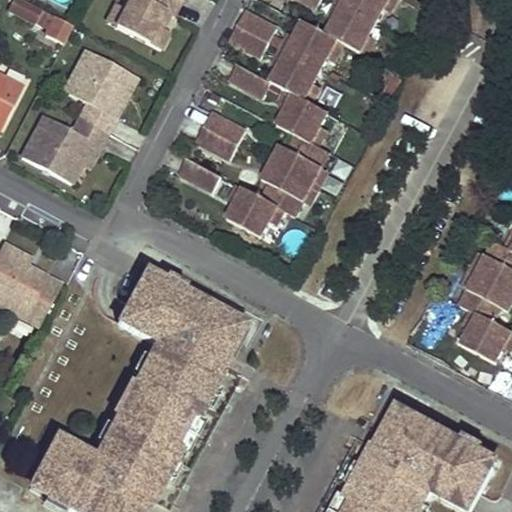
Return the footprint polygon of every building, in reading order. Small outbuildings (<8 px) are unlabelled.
[(43,10),(23,0),(13,0),(7,12),(34,26),(43,10)] [(127,0),(123,10),(114,27),(158,49),(167,31),(159,27),(153,24),(161,10),(166,13),(172,0),(127,0)] [(178,0),(172,0),(166,13),(171,16),(178,0)] [(343,0),(341,4),(333,18),(325,35),(302,23),(294,37),(287,51),(278,67),(271,81),(286,89),(292,93),(284,108),(276,124),(296,135),(288,150),(278,167),(270,184),(261,199),(243,190),(234,206),(226,223),(260,240),(269,225),(277,208),(284,212),(296,218),(304,204),(314,187),(324,169),(332,154),(319,148),(313,144),(323,127),(331,113),(314,104),(307,100),(315,85),(323,70),(330,58),(338,41),(345,45),(362,53),(370,38),(378,24),(385,9),(390,0),(343,0)] [(300,0),(315,8),(320,0),(300,0)] [(333,18),(341,4),(334,0),(326,14),(333,18)] [(397,0),(390,0),(385,9),(391,12),(397,0)] [(114,27),(123,10),(114,5),(106,22),(114,27)] [(246,10),(238,25),(243,28),(251,13),(246,10)] [(276,27),(251,13),(243,28),(236,43),(261,57),(269,42),(276,27)] [(44,15),(34,35),(61,48),(71,29),(44,15)] [(230,40),(236,43),(243,28),(238,25),(230,40)] [(287,51),(294,37),(287,33),(280,47),(287,51)] [(376,41),(370,38),(362,53),(367,57),(376,41)] [(338,41),(330,58),(337,61),(345,45),(338,41)] [(278,67),(287,51),(280,47),(271,63),(278,67)] [(130,74),(84,50),(71,75),(76,78),(68,94),(85,104),(70,132),(42,118),(21,157),(70,183),(79,166),(87,150),(81,147),(85,139),(100,147),(126,98),(119,94),(130,74)] [(238,64),(229,79),(236,83),(244,67),(238,64)] [(271,81),(244,67),(236,83),(263,96),(271,81)] [(137,78),(130,74),(119,94),(126,98),(137,78)] [(62,91),(68,94),(76,78),(71,75),(62,91)] [(21,90),(0,78),(0,128),(0,129),(21,90)] [(322,88),(315,85),(307,100),(314,104),(322,88)] [(292,93),(286,89),(277,105),(284,108),(292,93)] [(211,113),(204,126),(210,130),(217,116),(211,113)] [(245,131),(217,116),(210,130),(202,143),(231,159),(238,145),(245,131)] [(204,126),(196,140),(202,143),(210,130),(204,126)] [(329,130),(323,127),(313,144),(319,148),(329,130)] [(81,147),(87,150),(79,166),(87,170),(100,147),(85,139),(81,147)] [(278,167),(288,150),(279,146),(270,163),(278,167)] [(185,159),(177,176),(183,179),(192,163),(185,159)] [(220,178),(192,163),(183,179),(211,194),(220,178)] [(270,184),(278,167),(270,163),(261,179),(270,184)] [(330,173),(324,169),(314,187),(321,190),(330,173)] [(243,190),(236,186),(228,201),(234,206),(243,190)] [(314,187),(304,204),(311,208),(321,190),(314,187)] [(277,208),(269,225),(275,229),(284,212),(277,208)] [(506,245),(511,234),(511,228),(508,227),(500,242),(506,245)] [(511,234),(506,245),(500,242),(488,236),(480,251),(470,269),(461,285),(452,301),(463,307),(469,310),(462,324),(453,341),(495,364),(502,351),(511,334),(494,324),(503,307),(511,292),(511,289),(511,234)] [(27,259),(0,244),(0,308),(34,327),(58,284),(42,276),(40,280),(22,270),(24,266),(27,259)] [(470,269),(480,251),(473,248),(464,266),(470,269)] [(461,285),(470,269),(464,266),(455,282),(461,285)] [(160,291),(163,284),(147,275),(143,283),(160,291)] [(154,505),(166,484),(175,466),(177,462),(171,459),(198,409),(204,412),(206,408),(216,390),(227,370),(224,369),(213,362),(220,350),(231,356),(237,344),(230,340),(239,325),(163,284),(160,291),(143,283),(120,326),(158,347),(135,390),(132,388),(117,417),(119,419),(97,460),(59,440),(36,484),(52,493),(49,499),(73,511),(139,511),(134,509),(140,498),(152,504),(154,505)] [(511,291),(511,292),(503,307),(511,311),(511,308),(511,291)] [(469,310),(463,307),(456,321),(462,324),(469,310)] [(246,328),(239,325),(230,340),(237,344),(246,328)] [(511,333),(511,334),(502,351),(508,354),(511,347),(511,333)] [(224,369),(231,356),(220,350),(213,362),(224,369)] [(224,394),(216,390),(206,408),(214,412),(224,394)] [(199,421),(204,412),(198,409),(171,459),(177,462),(182,454),(190,458),(207,425),(199,421)] [(397,430),(406,414),(398,410),(389,425),(397,430)] [(421,511),(432,494),(466,511),(470,511),(493,471),(476,461),(480,454),(406,414),(397,430),(389,425),(383,438),(394,444),(387,456),(376,450),(374,449),(363,470),(354,488),(352,491),(359,495),(349,511),(421,511)] [(394,444),(383,438),(376,450),(387,456),(394,444)] [(497,463),(480,454),(476,461),(493,471),(497,463)] [(354,488),(363,470),(355,465),(346,483),(354,488)] [(183,471),(175,466),(166,484),(173,488),(183,471)] [(32,490),(49,499),(52,493),(36,484),(32,490)] [(349,511),(359,495),(352,491),(347,500),(339,496),(330,511),(349,511)] [(134,509),(139,511),(147,511),(152,504),(140,498),(134,509)]
